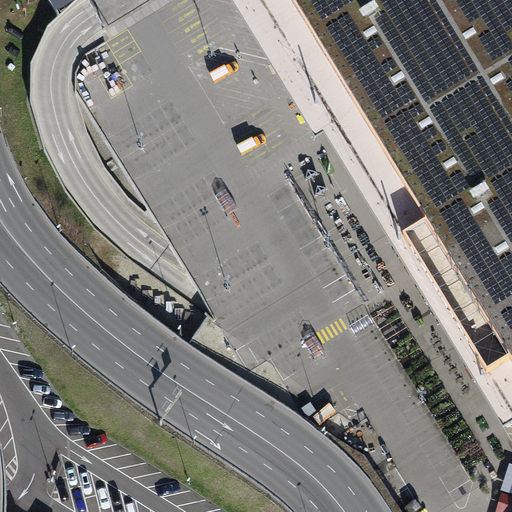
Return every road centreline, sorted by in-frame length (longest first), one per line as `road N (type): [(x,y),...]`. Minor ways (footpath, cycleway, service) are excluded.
road 1 (tertiary): [(368,511),(314,453),(92,295),(31,229),(0,179)]
road 2 (tertiary): [(0,252),(95,344),(302,492)]
road 3 (unknown): [(370,0),(511,252)]
